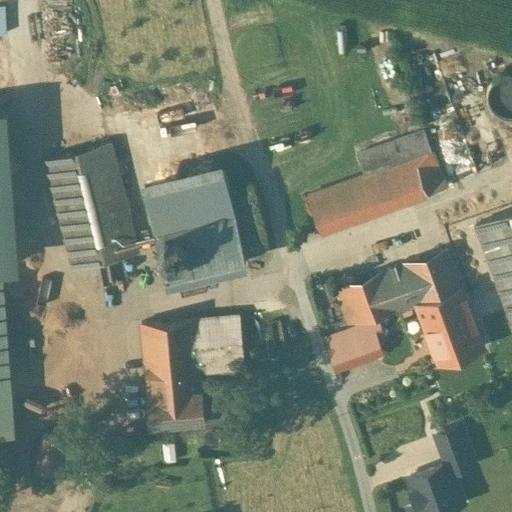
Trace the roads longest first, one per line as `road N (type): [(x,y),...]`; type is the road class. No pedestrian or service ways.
road 1 (unclassified): [(368,511),(274,220)]
road 2 (track): [(274,220),(213,0)]
